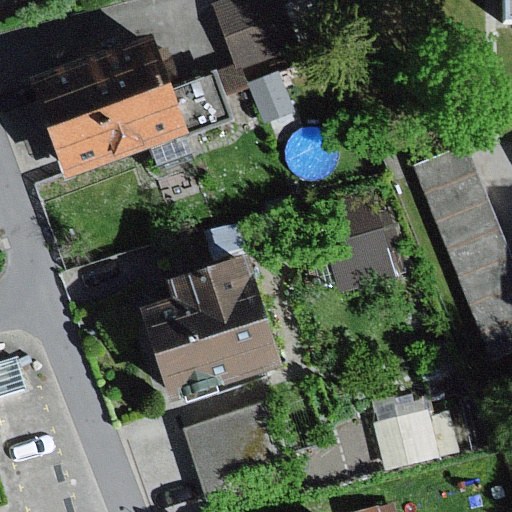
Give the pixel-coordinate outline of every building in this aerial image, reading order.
[(289,0),(230,0),(217,4),(238,72),(305,51),(289,0)] [(75,71),(43,83),(78,181),(237,124),(219,73),(184,85),(167,38),(111,58),(104,53),(96,50),(86,52),(78,57),(75,64),(75,71)] [(283,75),(250,86),(263,126),(296,116),(283,75)] [(511,249),(464,132),(408,155),(494,362),(511,354),(511,249)] [(373,190),(317,206),(344,296),(400,280),(373,190)] [(259,221),(207,232),(214,262),(266,252),(259,221)] [(184,302),(155,312),(183,397),(233,380),(237,391),(295,372),(259,261),(179,288),(184,302)] [(20,359),(0,365),(0,399),(29,391),(20,359)] [(280,402),(187,432),(209,500),(302,470),(280,402)] [(378,425),(390,472),(462,453),(453,414),(432,419),(430,412),(378,425)]
